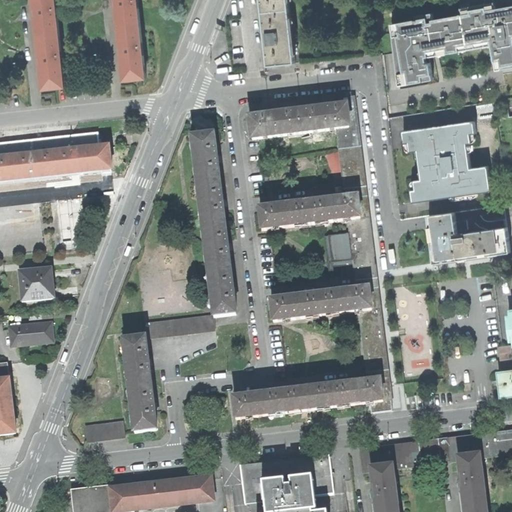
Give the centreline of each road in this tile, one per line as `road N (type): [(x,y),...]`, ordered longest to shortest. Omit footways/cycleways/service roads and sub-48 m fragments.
road 1 (residential): [(229,93),(263,366),(260,377),(178,390),(181,453)]
road 2 (residential): [(395,265),(369,76),(229,93)]
road 3 (residential): [(181,453),(487,416)]
road 4 (residential): [(176,96),(159,105),(0,120)]
road 5 (residential): [(32,473),(181,453)]
